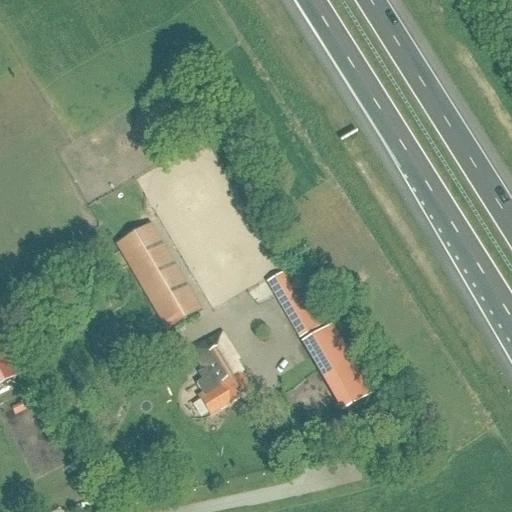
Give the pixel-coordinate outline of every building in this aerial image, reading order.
[(151,228),(116,249),(166,334),(201,313),(151,228)] [(289,273),(268,285),(300,340),(321,328),(289,273)] [(330,329),(302,345),(343,416),(371,400),(330,329)] [(190,351),(203,373),(197,376),(201,383),(195,387),(202,398),(200,399),(211,419),(253,394),(236,364),(238,363),(220,334),(190,351)] [(0,389),(20,379),(11,361),(0,337),(0,389)]
